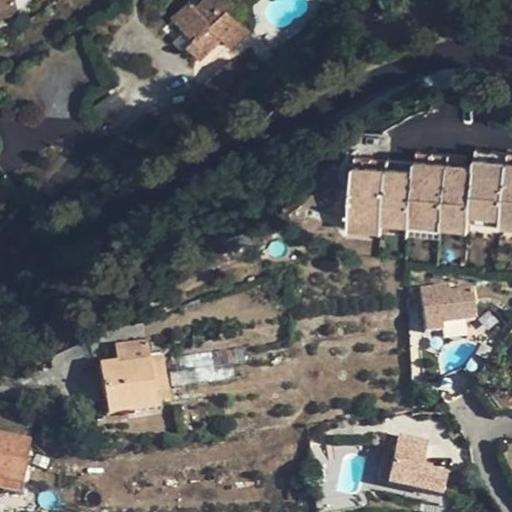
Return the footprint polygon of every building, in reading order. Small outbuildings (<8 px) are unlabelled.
[(0,0),(0,16),(18,14),(14,0),(0,0)] [(191,0),(188,0),(171,16),(194,40),(186,47),(200,62),(223,39),(232,49),(250,30),(229,9),(236,2),(234,0),(203,0),(198,6),(191,0)] [(216,71),(176,94),(187,113),(228,91),(216,71)] [(479,147),(477,164),(476,171),(494,173),(495,149),(479,147)] [(510,151),(495,149),(494,173),(476,171),(472,208),(503,212),(507,175),(510,151)] [(420,150),(418,159),(416,174),(431,176),(434,152),(420,150)] [(374,178),(377,153),(359,151),(352,220),(384,224),(384,216),(389,180),(374,178)] [(412,219),(442,222),(450,153),(434,152),(431,176),(416,174),(416,183),(412,219)] [(391,155),(377,153),(374,178),(389,180),(391,155)] [(466,170),(468,163),(468,155),(450,153),(442,222),(470,225),(472,208),(476,171),(466,170)] [(418,159),(391,155),(389,180),(416,183),(416,174),(418,159)] [(477,164),(468,163),(466,170),(476,171),(477,164)] [(511,175),(507,175),(503,212),(503,220),(511,221),(511,175)] [(2,180),(0,180),(0,201),(11,193),(2,180)] [(416,183),(389,180),(384,216),(412,219),(416,183)] [(229,234),(235,250),(258,243),(253,227),(229,234)] [(445,294),(416,297),(422,338),(440,336),(439,327),(473,324),(470,295),(446,298),(445,294)] [(147,345),(111,351),(114,367),(150,361),(147,345)] [(163,359),(150,361),(157,409),(172,407),(171,405),(163,359)] [(157,409),(150,361),(114,367),(99,369),(107,410),(139,406),(140,415),(157,412),(157,409)] [(109,420),(140,415),(139,406),(107,410),(109,420)] [(0,414),(0,436),(30,442),(35,421),(0,414)] [(30,442),(0,436),(0,494),(19,498),(30,442)] [(437,448),(406,441),(394,488),(449,502),(455,480),(430,474),(437,448)] [(0,507),(16,511),(19,498),(0,494),(0,507)]
